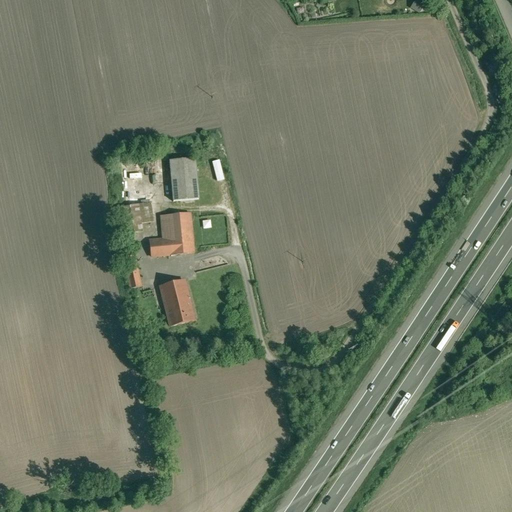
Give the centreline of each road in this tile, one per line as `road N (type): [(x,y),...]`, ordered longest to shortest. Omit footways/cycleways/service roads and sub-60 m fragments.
road 1 (track): [(449,0),(494,101),(489,129),(331,369),(297,371),(265,356),(239,245)]
road 2 (motorway): [(511,173),(285,511)]
road 3 (motorway): [(324,511),(511,232)]
